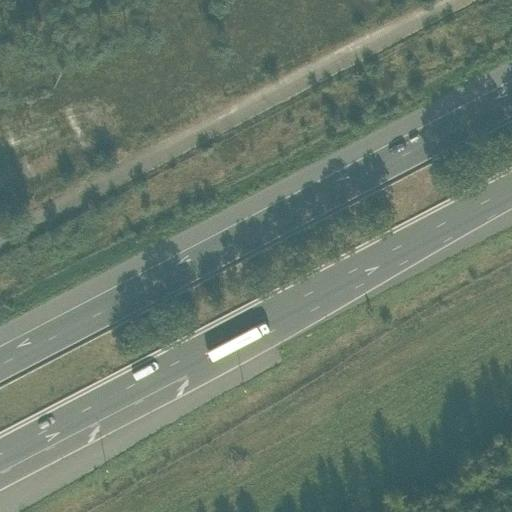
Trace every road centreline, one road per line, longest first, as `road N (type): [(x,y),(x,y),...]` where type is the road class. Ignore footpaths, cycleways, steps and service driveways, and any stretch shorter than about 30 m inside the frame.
road 1 (motorway): [(511,90),(0,358)]
road 2 (motorway): [(0,454),(511,188)]
road 3 (unclassified): [(0,238),(457,0)]
